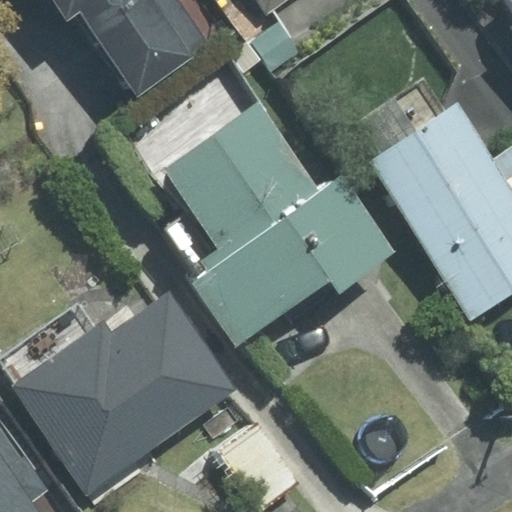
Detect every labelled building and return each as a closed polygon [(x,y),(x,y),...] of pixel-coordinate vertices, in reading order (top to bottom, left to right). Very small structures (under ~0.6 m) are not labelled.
[(44,0),(128,109),(216,41),(184,0),(44,0)] [(485,163),(444,102),(353,163),(464,325),(511,292),(511,151),(509,147),(485,163)] [(301,198),(248,118),(160,177),(217,262),(183,285),(229,352),(377,254),(330,183),(301,198)] [(227,391),(158,286),(7,384),(76,489),(227,391)] [(0,430),(0,511),(38,511),(29,497),(47,492),(0,430)] [(271,511),(300,491),(256,431),(225,454),(268,511),(271,511)]
